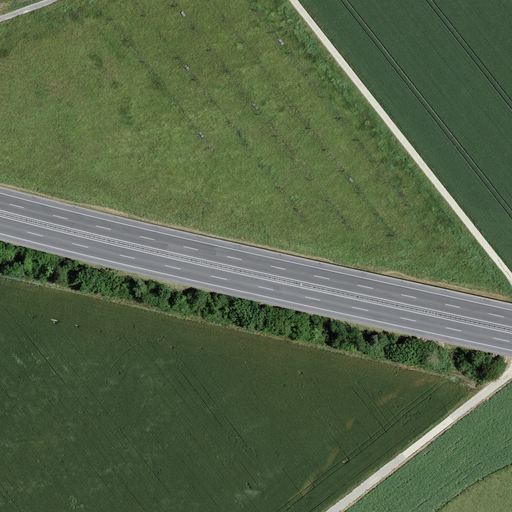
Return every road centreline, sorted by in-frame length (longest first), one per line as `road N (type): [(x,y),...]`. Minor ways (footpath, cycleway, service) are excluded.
road 1 (motorway): [(0,225),(511,342)]
road 2 (motorway): [(511,318),(0,201)]
road 3 (track): [(0,272),(452,374),(479,398)]
